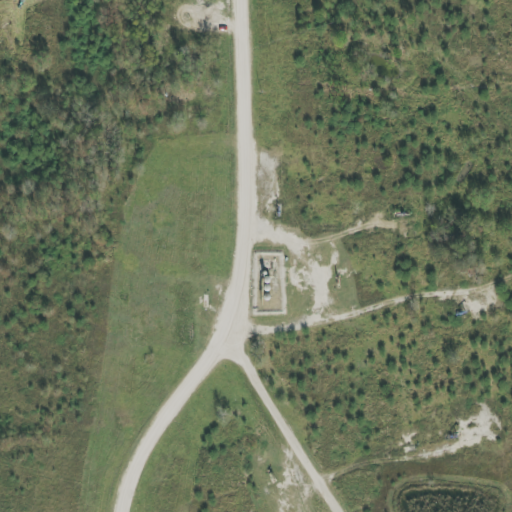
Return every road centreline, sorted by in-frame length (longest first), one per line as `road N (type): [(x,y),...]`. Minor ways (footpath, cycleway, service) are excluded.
road 1 (residential): [(119,511),(144,446),(242,342),(423,293),(472,291),(511,272),(476,94),(445,54),(422,0)]
road 2 (residential): [(242,0),(242,342)]
road 3 (residential): [(242,342),(246,366),(338,511)]
